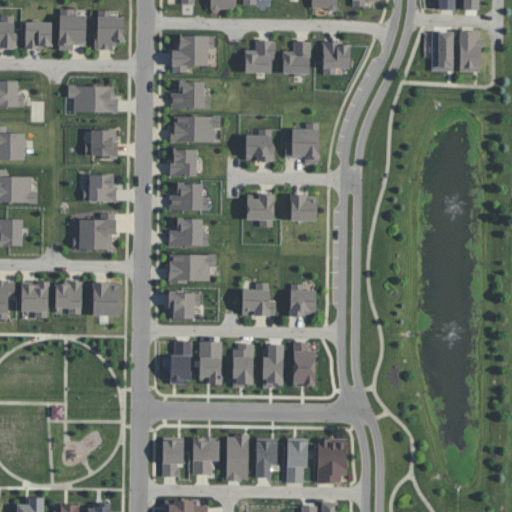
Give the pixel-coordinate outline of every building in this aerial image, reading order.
[(208,0),(237,0),(237,14),(208,14),(208,0)] [(309,0),(338,0),(339,14),(310,15),(309,0)] [(346,0),(379,0),(379,8),(346,8),(346,0)] [(438,0),(439,9),(455,10),(455,0),(438,0)] [(463,0),(464,9),(479,9),(479,0),(463,0)] [(56,7),(75,7),(75,14),(86,14),(86,46),(74,45),(74,54),(56,54),(56,7)] [(95,8),(122,9),(121,46),(111,46),(111,51),(94,51),(95,8)] [(0,13),(15,13),(16,48),(0,48),(0,13)] [(21,19),(53,19),(53,49),(22,49),(21,19)] [(459,71),(481,71),(481,30),(460,30),(459,71)] [(454,71),(454,31),(432,31),(432,70),(454,71)] [(207,36),(207,38),(214,38),(214,50),(207,50),(207,66),(187,66),(187,73),(174,72),(174,66),(171,66),(171,51),(177,51),(177,36),(207,36)] [(246,71),(246,54),(259,54),(259,40),(273,40),(273,42),(274,42),(274,58),(273,58),(273,71),(246,71)] [(284,72),(284,52),(294,52),(294,42),(307,43),(307,52),(310,52),(310,72),(284,72)] [(324,69),(324,68),(323,68),(323,42),(337,42),(337,45),(350,45),(350,69),(324,69)] [(173,106),(173,89),(182,89),(182,77),(208,77),(208,106),(173,106)] [(0,81),(17,82),(17,94),(24,94),(23,106),(0,106),(0,81)] [(75,112),(76,99),(69,98),(69,87),(114,88),(113,100),(119,100),(118,113),(75,112)] [(171,142),(171,124),(175,124),(175,115),(220,115),(220,126),(214,126),(214,142),(171,142)] [(293,127),(307,128),(307,125),(316,125),(316,128),(320,128),(320,162),(306,162),(306,157),(293,157),(293,155),(287,155),(288,141),(293,141),(293,127)] [(89,126),(118,126),(118,158),(81,159),(81,140),(89,140),(89,126)] [(247,156),(247,128),(274,128),(274,156),(247,156)] [(0,160),(0,133),(24,134),(24,161),(0,160)] [(170,175),(170,154),(175,154),(175,146),(200,147),(200,159),(203,159),(203,175),(170,175)] [(32,178),(32,192),(39,192),(38,203),(0,202),(0,171),(9,171),(9,177),(32,178)] [(90,175),(114,176),(113,185),(118,185),(117,202),(85,201),(85,189),(90,189),(90,175)] [(171,209),(171,189),(179,189),(179,179),(199,179),(199,189),(204,189),(204,196),(210,196),(209,209),(171,209)] [(318,198),(318,218),(293,218),(293,192),(305,192),(305,197),(318,198)] [(247,219),(247,198),(259,198),(259,193),(271,193),(271,198),(274,198),(274,219),(272,219),(272,224),(260,224),(260,219),(247,219)] [(78,216),(98,216),(98,210),(116,210),(115,256),(68,255),(69,235),(78,235),(78,216)] [(208,246),(171,245),(171,225),(178,225),(178,218),(198,218),(198,225),(203,225),(203,230),(208,230),(208,246)] [(0,220),(22,221),(21,246),(0,245),(0,220)] [(209,282),(181,282),(181,284),(169,284),(170,255),(215,255),(215,267),(209,267),(209,282)] [(90,276),(120,276),(120,319),(90,319),(90,276)] [(0,277),(16,277),(15,318),(0,318),(0,277)] [(55,277),(84,278),(83,316),(54,316),(55,277)] [(20,278),(49,278),(48,319),(20,319),(20,278)] [(275,314),(242,314),(242,286),(255,286),(255,282),(266,282),(266,286),(270,287),(270,299),(275,299),(275,314)] [(290,288),(296,288),(296,286),(303,286),(303,291),(316,291),(316,316),(290,316),(290,288)] [(193,318),(172,318),(172,307),(168,307),(168,293),(172,293),(172,294),(196,294),(196,295),(201,295),(201,308),(193,307),(193,318)] [(172,383),(172,354),(175,354),(175,340),(190,340),(190,354),(191,354),(191,379),(185,379),(185,383),(172,383)] [(294,386),(294,340),(307,340),(307,346),(316,346),(316,386),(294,386)] [(221,384),(222,341),(200,341),(199,378),(210,378),(209,384),(221,384)] [(233,385),(253,386),(254,343),(233,343),(233,385)] [(262,385),(283,386),(284,344),(263,343),(262,385)] [(52,407),(62,407),(62,418),(52,418),(52,407)] [(195,473),(195,433),(206,434),(206,437),(217,437),(217,458),(212,458),(212,473),(195,473)] [(226,480),(248,480),(249,435),(227,434),(226,480)] [(184,464),(184,437),(163,437),(162,476),(180,477),(180,464),(184,464)] [(271,477),(271,464),(277,464),(278,438),(256,438),(256,477),(271,477)] [(319,482),(319,438),(343,438),(343,449),(348,449),(348,474),(342,474),(342,482),(319,482)] [(288,483),(288,439),(309,439),(308,466),(302,466),(302,483),(288,483)] [(207,511),(165,511),(165,500),(174,500),(174,497),(195,497),(195,506),(208,506),(207,511)] [(16,511),(16,504),(28,504),(28,498),(42,498),(42,511),(16,511)] [(323,511),(323,499),(340,499),(340,511),(323,511)] [(88,511),(88,503),(110,503),(110,511),(88,511)]
